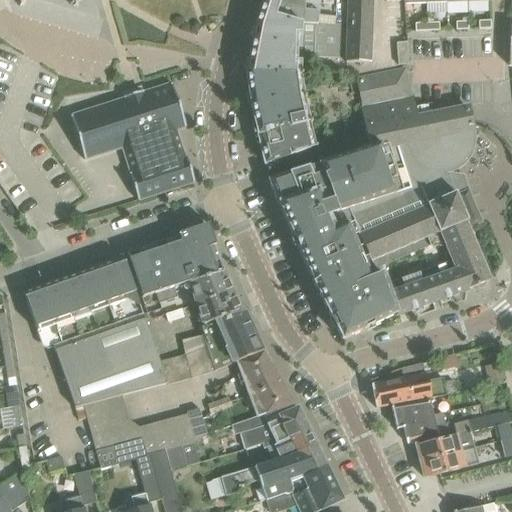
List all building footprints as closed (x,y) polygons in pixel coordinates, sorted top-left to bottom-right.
[(262,0),(255,26),(245,74),(248,94),(249,105),(259,145),(263,165),(296,154),(298,160),(311,156),(309,149),(297,99),(294,74),(294,65),(300,65),(300,62),(316,62),(316,58),(337,59),(339,26),(334,26),(317,25),(313,25),(301,24),(301,26),(281,23),(272,20),(277,0),(262,0)] [(277,0),(272,20),(281,23),(301,26),(301,24),(313,25),(317,25),(317,18),(334,20),(334,0),(277,0)] [(346,0),(345,62),(369,62),(371,0),(384,0),(385,2),(403,2),(404,2),(403,0),(346,0)] [(475,10),(467,11),(467,23),(475,22),(475,10)] [(467,23),(467,11),(459,11),(459,23),(467,23)] [(426,24),(426,12),(418,13),(418,25),(426,24)] [(426,12),(426,24),(434,24),(434,12),(426,12)] [(394,14),(386,15),(386,27),(395,26),(394,14)] [(403,26),(402,14),(394,14),(395,26),(403,26)] [(405,43),(396,43),(397,66),(407,64),(406,43),(405,43)] [(357,152),(315,165),(316,166),(307,170),(306,168),(266,181),(294,241),(312,283),(313,285),(337,333),(370,317),(376,314),(377,317),(396,311),(413,306),(461,293),(463,292),(489,281),(468,229),(472,228),(482,224),(467,190),(466,191),(461,176),(445,174),(444,171),(447,171),(456,167),(460,163),(463,160),(468,151),(471,142),(470,132),(472,131),(471,122),(468,111),(464,108),(432,115),(430,105),(413,108),(412,101),(411,98),(409,98),(404,70),(355,80),(360,108),(364,128),(364,129),(368,148),(357,152)] [(125,102),(73,119),(87,163),(123,151),(139,203),(196,184),(178,133),(187,129),(173,86),(145,95),(144,93),(124,100),(125,102)] [(186,283),(187,284),(222,272),(205,227),(125,255),(140,299),(153,294),(157,304),(175,298),(171,288),(186,283)] [(73,409),(82,407),(120,397),(165,384),(166,385),(186,380),(211,372),(204,349),(184,357),(183,357),(157,364),(120,257),(30,288),(23,299),(38,343),(51,348),(73,409)] [(187,284),(194,306),(232,294),(222,273),(222,272),(187,284)] [(194,306),(201,326),(240,313),(232,294),(194,306)] [(167,324),(183,319),(180,310),(165,316),(167,324)] [(200,337),(204,349),(211,372),(212,372),(212,371),(235,364),(237,363),(263,352),(243,312),(240,313),(201,326),(197,327),(200,337)] [(200,337),(181,341),(184,357),(204,349),(200,337)] [(1,346),(4,366),(11,365),(8,345),(1,346)] [(235,364),(248,397),(280,385),(264,356),(263,352),(237,363),(235,364)] [(13,376),(11,365),(4,366),(6,377),(13,376)] [(502,367),(484,371),(487,388),(506,384),(502,367)] [(454,394),(452,381),(443,383),(442,379),(427,382),(425,374),(371,385),(370,385),(375,409),(454,394)] [(248,397),(256,418),(277,411),(292,405),(280,385),(248,397)] [(8,394),(10,407),(17,406),(15,393),(8,394)] [(120,397),(82,407),(86,419),(124,409),(120,397)] [(227,399),(207,407),(210,416),(231,408),(227,399)] [(436,436),(446,435),(441,415),(432,416),(429,402),(390,408),(395,431),(402,429),(406,445),(437,438),(436,436)] [(19,416),(17,406),(10,407),(12,417),(19,416)] [(124,409),(86,419),(89,431),(127,420),(124,409)] [(207,436),(198,409),(185,413),(186,415),(194,443),(207,436)] [(244,450),(264,444),(263,442),(271,439),(272,441),(305,426),(297,409),(280,416),(277,411),(256,418),(231,427),(234,437),(239,436),(244,450)] [(468,432),(495,426),(511,421),(509,410),(453,424),(456,435),(468,432)] [(186,415),(174,418),(182,447),(194,443),(186,415)] [(174,418),(162,421),(170,450),(180,447),(181,447),(182,447),(174,418)] [(138,428),(127,420),(89,431),(95,452),(113,447),(117,465),(134,460),(134,459),(145,456),(138,428)] [(162,421),(150,425),(158,453),(170,450),(162,421)] [(511,421),(495,426),(499,442),(511,438),(511,421)] [(150,425),(138,428),(145,456),(149,455),(158,453),(150,425)] [(273,447),(279,460),(314,444),(305,426),(272,441),(271,439),(263,442),(264,444),(266,449),(273,447)] [(415,446),(419,462),(472,448),(468,432),(456,435),(456,436),(415,446)] [(15,434),(17,447),(24,446),(22,433),(15,434)] [(511,454),(511,438),(499,442),(503,457),(511,454)] [(254,491),(257,500),(280,493),(281,495),(296,490),(298,492),(306,489),(302,477),(306,475),(305,473),(324,466),(314,444),(279,460),(277,461),(276,460),(219,479),(224,497),(239,493),(239,491),(240,490),(242,489),(242,487),(257,482),(260,489),(254,491)] [(26,457),(24,446),(17,447),(19,458),(26,457)] [(161,500),(164,511),(180,511),(170,472),(186,468),(181,447),(170,450),(158,453),(149,455),(161,500)] [(476,466),(472,448),(419,462),(424,479),(476,466)] [(150,511),(148,503),(161,500),(149,455),(145,456),(134,459),(134,460),(143,494),(128,498),(131,511),(128,511),(150,511)] [(63,469),(60,458),(46,462),(48,473),(63,469)] [(319,511),(342,502),(324,466),(305,473),(306,475),(302,477),(306,489),(298,492),(296,490),(281,495),(280,493),(257,500),(258,504),(265,502),(268,511),(279,511),(288,510),(296,507),(297,511),(319,511)] [(84,511),(83,507),(95,503),(87,472),(65,478),(71,498),(63,500),(66,511),(84,511)] [(8,511),(29,500),(21,473),(0,485),(0,511),(8,511)]
